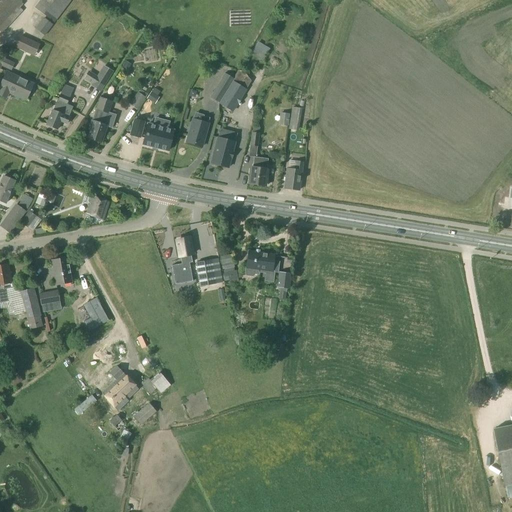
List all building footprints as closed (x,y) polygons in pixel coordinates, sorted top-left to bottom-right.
[(0,0),(0,24),(20,2),(18,0),(0,0)] [(71,0),(40,0),(34,9),(53,24),(71,0)] [(42,20),(34,30),(43,37),(51,27),(42,20)] [(28,54),(30,49),(31,47),(37,49),(39,45),(20,36),(15,48),(28,54)] [(265,55),(272,43),(260,37),(254,49),(265,55)] [(5,56),(0,53),(0,66),(10,70),(13,65),(3,60),(5,56)] [(130,64),(125,61),(121,66),(127,70),(130,64)] [(97,77),(92,85),(91,87),(100,92),(111,75),(102,69),(97,77)] [(32,85),(19,79),(6,72),(0,84),(0,96),(5,99),(8,93),(25,100),(32,85)] [(225,74),(210,98),(218,103),(233,79),(225,74)] [(233,82),(220,104),(234,112),(248,91),(233,82)] [(73,89),(64,86),(57,101),(56,101),(52,112),(51,111),(46,125),(57,130),(60,123),(66,125),(69,118),(68,117),(72,107),(66,105),(73,89)] [(136,92),(128,103),(137,109),(145,98),(136,92)] [(147,99),(154,104),(158,98),(156,97),(151,94),(147,99)] [(111,102),(99,98),(93,116),(91,121),(90,121),(88,130),(89,130),(87,138),(92,140),(92,142),(97,144),(99,142),(100,143),(103,133),(105,133),(106,129),(105,127),(105,126),(101,125),(105,113),(107,114),(111,102)] [(290,108),(288,130),(296,131),(296,126),(298,126),(300,109),(290,108)] [(207,124),(208,119),(204,117),(202,123),(192,120),(185,143),(201,147),(208,124),(207,124)] [(134,120),(130,136),(139,138),(143,123),(134,120)] [(147,124),(142,145),(167,151),(173,131),(167,129),(169,122),(162,120),(160,128),(147,124)] [(258,134),(250,133),(249,146),(256,147),(258,134)] [(232,153),(231,153),(234,143),(217,138),(210,164),(227,168),(230,159),(231,159),(232,153)] [(255,158),(254,162),(253,162),(252,168),(250,168),(250,170),(249,169),(248,175),(250,175),(248,184),(264,186),(264,185),(267,186),(268,179),(265,179),(267,170),(266,170),(267,164),(263,164),(264,159),(255,158)] [(286,169),(283,189),(299,191),(301,171),(302,163),(294,162),(293,170),(286,169)] [(2,177),(0,182),(0,202),(4,204),(8,196),(14,182),(2,177)] [(21,199),(29,204),(35,196),(27,190),(21,199)] [(38,194),(34,203),(43,207),(47,197),(38,194)] [(108,203),(91,196),(86,214),(103,221),(108,203)] [(1,227),(9,233),(20,217),(12,211),(1,227)] [(35,217),(29,212),(20,223),(27,228),(35,217)] [(43,227),(34,230),(35,236),(45,233),(43,227)] [(182,257),(183,264),(191,263),(190,255),(191,255),(188,239),(176,241),(179,257),(182,257)] [(248,252),(245,269),(244,274),(245,277),(253,277),(254,275),(259,275),(259,273),(265,274),(264,282),(273,283),(274,273),(271,272),(274,256),(248,252)] [(231,254),(219,257),(220,264),(233,262),(231,254)] [(67,259),(51,261),(55,286),(71,283),(69,275),(73,274),(71,265),(68,266),(67,259)] [(215,284),(210,260),(195,263),(199,286),(215,284)] [(14,301),(12,289),(8,265),(0,266),(0,303),(10,302),(14,301)] [(229,281),(237,280),(236,271),(227,273),(229,281)] [(277,288),(288,289),(290,275),(279,273),(277,288)] [(14,316),(24,313),(26,320),(29,330),(41,327),(39,316),(40,316),(33,289),(19,293),(18,288),(12,289),(14,301),(10,302),(14,316)] [(57,291),(39,295),(41,306),(59,302),(57,291)] [(111,322),(110,322),(99,301),(87,307),(94,321),(88,324),(92,332),(109,324),(111,322)] [(197,327),(191,329),(195,339),(201,336),(197,327)] [(68,370),(72,377),(79,373),(77,370),(89,362),(80,348),(57,362),(64,372),(68,370)] [(148,371),(156,364),(149,355),(141,362),(148,371)] [(124,402),(136,391),(138,389),(117,368),(110,374),(115,380),(101,393),(117,411),(126,403),(124,402)] [(8,377),(13,386),(22,381),(17,372),(8,377)] [(149,394),(156,388),(148,379),(141,385),(149,394)] [(184,395),(171,400),(174,406),(187,401),(184,395)] [(155,412),(148,404),(132,417),(140,426),(155,412)] [(116,416),(109,421),(117,432),(124,426),(116,416)] [(511,425),(494,429),(498,452),(506,451),(511,449),(511,425)] [(123,430),(118,441),(122,443),(119,455),(125,457),(127,449),(124,448),(131,434),(123,430)] [(140,442),(143,433),(137,431),(135,440),(140,442)] [(511,449),(506,451),(506,453),(507,455),(507,456),(500,457),(503,481),(504,481),(506,487),(511,485),(511,449)]
